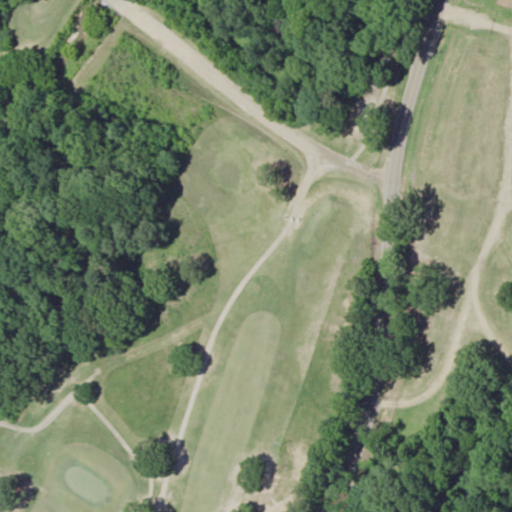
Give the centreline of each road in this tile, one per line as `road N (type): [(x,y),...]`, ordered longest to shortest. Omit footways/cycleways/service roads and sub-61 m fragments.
road 1 (tertiary): [(362,511),(394,457),(414,159),(447,0)]
road 2 (residential): [(88,0),(177,73),(268,124),(414,159)]
